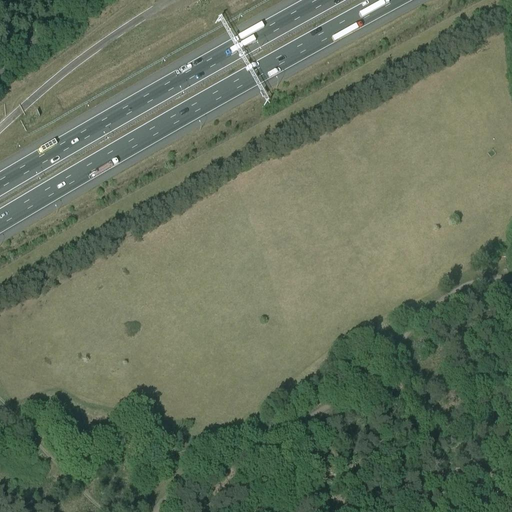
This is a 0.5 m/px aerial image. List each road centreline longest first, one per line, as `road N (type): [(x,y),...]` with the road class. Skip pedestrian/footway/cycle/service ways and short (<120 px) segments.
road 1 (motorway): [(0,224),(395,0)]
road 2 (motorway): [(325,0),(0,185)]
road 3 (track): [(511,280),(471,282),(445,297),(359,387),(257,449)]
